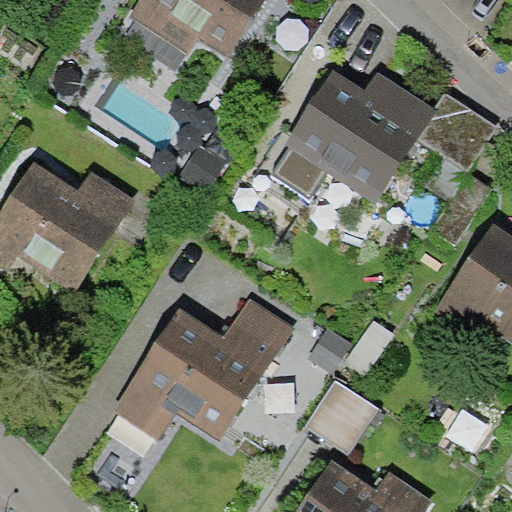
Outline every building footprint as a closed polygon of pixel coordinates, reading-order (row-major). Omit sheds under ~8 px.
[(141,0),(128,21),(135,23),(189,55),(194,45),(224,60),(264,0),(141,0)] [(376,107),(330,76),(261,177),(310,210),(330,181),(372,209),(435,117),(390,87),(376,107)] [(223,166),(197,149),(178,177),(204,194),(223,166)] [(494,190),(441,158),(407,213),(460,245),(494,190)] [(131,208),(86,176),(81,183),(73,194),(30,168),(0,212),(0,268),(6,273),(16,263),(71,294),(131,208)] [(511,237),(491,224),(440,302),(511,348),(511,237)] [(293,333),(246,303),(220,343),(174,314),(105,419),(113,423),(156,449),(173,418),(220,445),(293,333)] [(376,411),(334,383),(304,427),(324,441),(346,456),(376,411)] [(425,511),(430,506),(385,475),(371,496),(328,467),(297,511),(425,511)]
